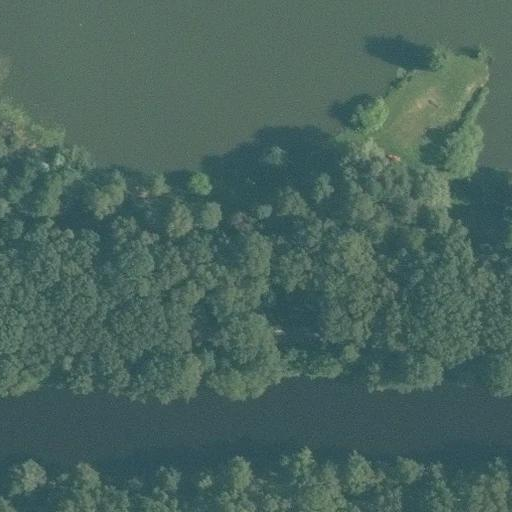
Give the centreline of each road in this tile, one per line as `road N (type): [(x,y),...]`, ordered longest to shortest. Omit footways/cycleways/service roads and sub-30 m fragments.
road 1 (track): [(511,484),(0,501)]
road 2 (track): [(0,330),(511,324)]
